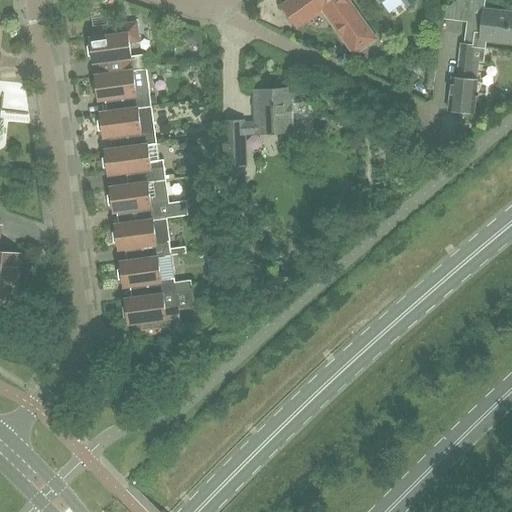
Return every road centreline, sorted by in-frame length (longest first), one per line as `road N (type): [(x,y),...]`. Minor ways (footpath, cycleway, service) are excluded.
road 1 (primary): [(196,511),(371,343),(511,223)]
road 2 (residential): [(35,0),(77,303),(66,364),(47,392)]
road 3 (residential): [(440,141),(408,103),(212,10)]
road 4 (tertiary): [(388,511),(511,391)]
